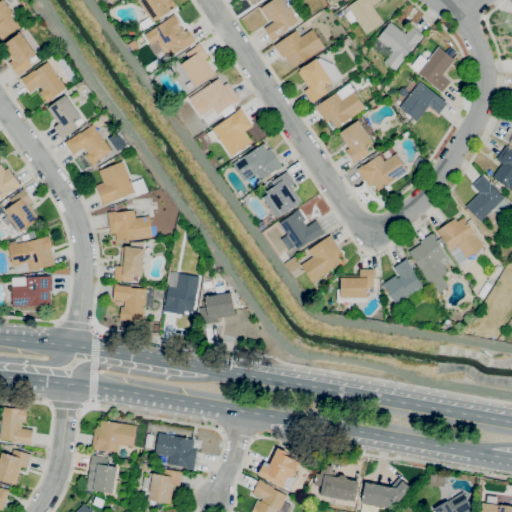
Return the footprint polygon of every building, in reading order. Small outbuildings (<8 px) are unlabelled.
[(2,40),(0,37),(0,1),(1,0),(3,0),(22,25),(2,40)] [(144,30),(139,23),(149,16),(138,0),(172,0),(177,6),(170,11),(154,22),(155,23),(144,30)] [(273,41),(264,28),(274,21),(272,19),(269,21),(260,8),(272,0),(285,0),(299,21),(286,30),(287,31),(276,38),(277,38),(273,41)] [(366,34),(356,20),(351,24),(342,11),(348,7),(347,6),(355,0),(382,0),(373,6),(383,22),(366,34)] [(168,58),(163,51),(155,56),(148,45),(151,43),(145,35),(165,21),(164,20),(174,14),(180,22),(177,23),(181,28),(182,27),(185,31),(188,29),(196,41),(192,44),(192,43),(181,50),(181,49),(168,58)] [(395,70),(384,61),(387,58),(372,46),(378,39),(377,38),(390,22),(406,34),(412,26),(423,35),(395,70)] [(293,68),(285,55),(282,57),(274,45),(296,30),(301,37),(313,29),(324,47),(293,68)] [(18,76),(9,63),(12,61),(2,46),(21,33),(36,54),(28,60),(32,66),(21,73),(22,74),(18,76)] [(345,45),(342,41),(347,37),(350,41),(345,45)] [(133,52),(128,45),(134,40),(139,47),(133,52)] [(196,87),(181,64),(189,59),(186,53),(196,46),(195,45),(200,42),(209,57),(206,59),(216,74),(196,87)] [(441,93),(432,85),(432,84),(418,73),(418,72),(411,66),(420,55),(427,60),(438,46),(455,60),(443,75),(451,81),(441,93)] [(312,102),(304,91),(309,88),(298,72),(301,70),(300,68),(305,65),(305,66),(317,58),(325,70),(333,64),(341,76),(333,82),(324,88),(327,92),(312,102)] [(47,101),(41,92),(43,90),(39,85),(30,92),(21,79),(24,76),(24,77),(35,70),(35,71),(48,62),(67,88),(66,88),(50,99),(47,101)] [(200,116),(188,99),(203,89),(218,78),(223,85),(227,82),(240,100),(233,105),(232,104),(217,114),(212,107),(200,116)] [(79,92),(75,86),(82,81),(86,86),(79,92)] [(415,122),(398,109),(419,82),(435,94),(435,93),(448,103),(439,114),(429,106),(415,122)] [(336,128),(331,119),(326,123),(315,107),(337,92),(336,92),(350,83),(355,91),(354,91),(366,108),(336,128)] [(66,88),(68,90),(52,101),(50,99),(66,88)] [(62,139),(54,127),(59,124),(47,108),(65,95),(82,117),(80,118),(83,122),(77,127),(62,139)] [(372,107),(368,102),(374,98),(378,103),(372,107)] [(231,156),(212,129),(231,116),(230,116),(237,111),(241,108),(253,126),(245,132),(252,142),(231,156)] [(355,164),(346,150),(349,148),(340,133),(342,132),(342,131),(347,128),(346,125),(363,114),(370,124),(364,127),(374,143),(366,148),(369,154),(355,164)] [(403,131),(395,121),(401,116),(408,127),(403,131)] [(92,166),(85,155),(88,153),(84,147),(74,155),(65,142),(69,139),(70,139),(80,132),(80,133),(92,124),(111,151),(96,162),(97,163),(92,166)] [(244,181),(233,164),(247,154),(247,155),(263,144),(268,151),(270,149),(283,167),(277,171),(276,170),(261,180),(256,173),(244,181)] [(511,190),(493,177),(502,163),(497,159),(506,145),(508,147),(511,149),(511,190)] [(378,191),(373,184),(369,187),(357,169),(364,164),(365,165),(379,155),(384,161),(390,157),(385,151),(392,147),(396,153),(408,171),(378,191)] [(104,205),(96,186),(103,182),(99,171),(123,161),(132,183),(141,179),(147,192),(137,196),(137,195),(118,203),(116,200),(104,205)] [(0,200),(0,164),(5,170),(8,168),(21,186),(15,190),(16,192),(8,198),(6,196),(0,200)] [(282,215),(266,192),(275,186),(272,181),(287,171),(295,183),(291,186),(302,202),(299,203),(300,205),(295,208),(294,207),(282,215)] [(480,221),(466,206),(479,193),(472,185),(483,175),(492,184),(491,184),(504,198),(504,199),(510,205),(500,215),(494,208),(480,221)] [(21,232),(5,210),(13,205),(9,199),(21,191),(20,190),(23,188),(33,202),(30,205),(40,218),(37,220),(21,232)] [(288,251),(281,239),(287,235),(279,223),(294,213),(294,212),(298,209),(306,220),(304,222),(307,227),(316,220),(325,233),(311,242),(310,241),(297,250),(295,246),(288,251)] [(117,242),(116,233),(110,234),(108,212),(116,211),(116,212),(135,210),(135,217),(150,216),(152,237),(117,242)] [(459,263),(441,236),(437,230),(455,218),(457,221),(463,217),(474,233),(475,233),(484,247),(459,263)] [(23,241),(22,236),(28,234),(28,233),(36,230),(38,236),(23,241)] [(438,293),(431,283),(430,284),(408,252),(421,243),(419,241),(431,233),(446,256),(439,260),(447,272),(442,276),(448,286),(438,293)] [(313,283),(301,265),(313,257),(308,250),(330,235),(341,251),(336,254),(342,263),(313,283)] [(16,274),(14,266),(13,266),(8,245),(10,245),(9,243),(16,241),(17,244),(49,236),(55,264),(29,270),(30,271),(16,274)] [(132,281),(114,280),(115,265),(120,266),(121,247),(125,247),(125,246),(131,246),(131,242),(144,242),(144,248),(145,248),(143,277),(132,276),(132,281)] [(414,306),(408,297),(396,305),(394,302),(391,304),(387,297),(390,295),(382,284),(395,275),(397,278),(400,277),(393,267),(406,258),(409,262),(408,263),(415,273),(414,274),(423,286),(418,289),(421,294),(417,297),(420,302),(414,306)] [(498,276),(492,272),(497,265),(503,268),(498,276)] [(367,302),(337,302),(337,289),(340,289),(340,278),(341,278),(341,275),(360,275),(360,269),(374,269),(374,287),(368,287),(368,297),(367,297),(367,302)] [(184,315),(162,311),(164,304),(165,304),(171,272),(199,277),(193,312),(185,311),(184,315)] [(13,308),(11,286),(14,286),(13,278),(26,277),(26,278),(52,276),(53,291),(51,291),(51,305),(29,307),(13,308)] [(203,289),(202,283),(211,281),(212,288),(203,289)] [(483,299),(477,295),(487,281),(492,285),(483,299)] [(144,321),(127,320),(120,320),(121,307),(124,307),(125,301),(113,300),(114,284),(119,285),(131,287),(147,289),(144,321)] [(203,325),(200,308),(207,307),(205,297),(231,292),(235,311),(234,311),(235,315),(217,318),(218,322),(203,325)] [(463,319),(459,313),(464,309),(468,314),(463,319)] [(31,445),(14,443),(15,441),(0,440),(2,423),(4,408),(27,410),(26,422),(22,422),(22,428),(33,430),(31,445)] [(105,456),(99,455),(99,450),(91,449),(95,428),(100,429),(101,420),(122,424),(122,423),(137,426),(133,447),(119,445),(118,453),(106,451),(105,456)] [(194,470),(185,468),(168,465),(169,457),(155,454),(159,433),(194,439),(193,448),(197,448),(194,470)] [(15,485),(13,484),(0,479),(0,459),(2,453),(11,456),(13,449),(31,455),(27,468),(22,466),(15,485)] [(292,490),(284,487),(284,488),(258,475),(265,462),(270,465),(277,451),(301,463),(294,477),(298,479),(292,490)] [(113,494),(93,491),(86,490),(92,455),(97,456),(98,455),(109,457),(109,459),(107,465),(118,467),(113,494)] [(354,501),(358,480),(331,475),(333,467),(319,464),(315,486),(321,487),(319,495),(354,501)] [(170,504),(148,500),(150,491),(142,489),(144,477),(152,478),(153,473),(162,475),(164,468),(182,472),(179,486),(174,485),(170,504)] [(278,511),(250,511),(257,500),(261,501),(262,498),(252,493),(259,479),(263,481),(263,482),(274,487),(273,489),(287,496),(278,511)] [(364,482),(361,503),(399,509),(403,488),(364,482)] [(0,488),(1,489),(1,488),(9,490),(3,510),(0,509),(0,488)] [(436,511),(434,508),(447,500),(448,501),(463,492),(473,510),(469,511),(436,511)] [(496,503),(487,502),(487,495),(497,497),(496,503)] [(511,511),(480,511),(482,502),(511,506),(511,511)]
